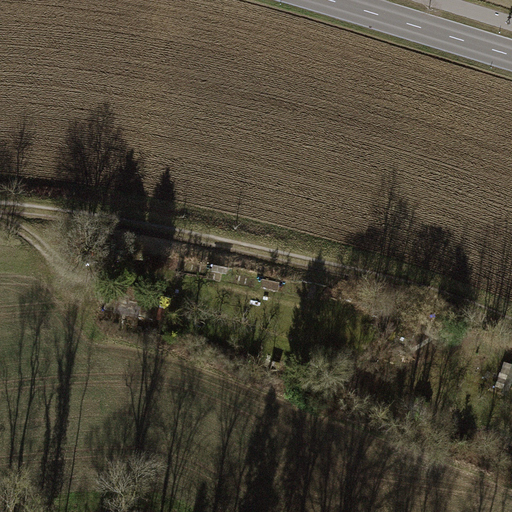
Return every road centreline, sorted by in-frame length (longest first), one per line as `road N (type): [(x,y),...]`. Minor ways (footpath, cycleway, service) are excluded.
road 1 (track): [(511,324),(458,301),(162,227),(0,204)]
road 2 (tertiary): [(511,54),(333,0)]
